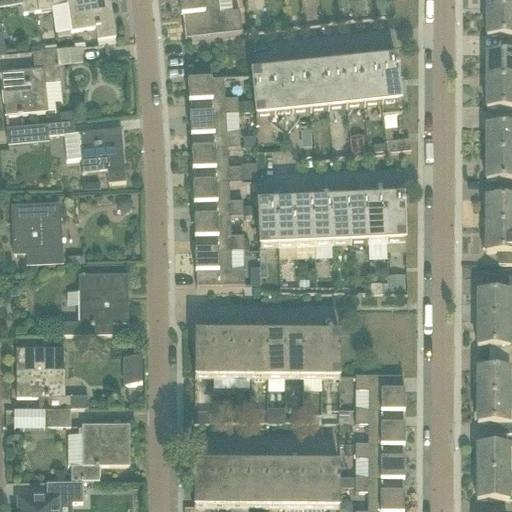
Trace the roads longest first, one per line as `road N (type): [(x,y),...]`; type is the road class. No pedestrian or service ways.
road 1 (residential): [(440,511),(439,171)]
road 2 (residential): [(156,316),(155,179),(139,0)]
road 3 (residential): [(250,60),(442,34)]
road 4 (residential): [(254,185),(439,171)]
road 5 (residential): [(156,316),(335,318)]
road 6 (residential): [(329,447),(161,446)]
road 7 (residential): [(439,171),(442,34)]
road 8 (residential): [(161,446),(156,316)]
